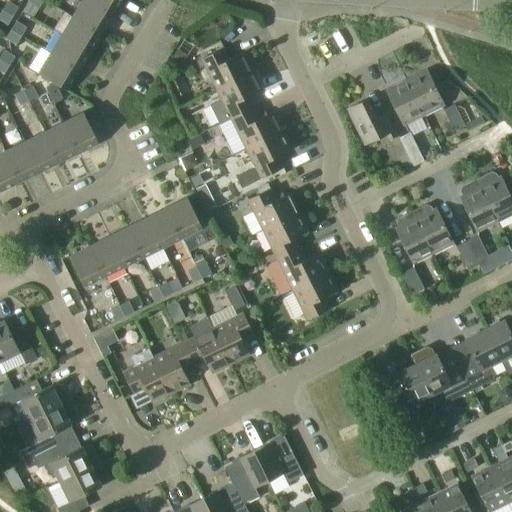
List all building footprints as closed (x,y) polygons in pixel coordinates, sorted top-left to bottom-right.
[(29,0),(28,1),(39,8),(43,0),(29,0)] [(119,7),(108,0),(82,0),(76,10),(107,28),(119,7)] [(18,9),(7,2),(2,11),(12,17),(18,9)] [(76,10),(64,31),(94,49),(107,28),(76,10)] [(0,20),(8,25),(12,17),(2,11),(0,13),(0,20)] [(26,29),(16,23),(11,29),(22,35),(26,29)] [(5,39),(16,45),(22,35),(11,29),(5,39)] [(64,31),(51,53),(81,71),(94,49),(64,31)] [(225,49),(201,60),(216,90),(252,73),(243,54),(230,60),(225,49)] [(14,58),(4,51),(0,56),(0,60),(9,66),(14,58)] [(38,75),(68,93),(81,71),(51,53),(38,75)] [(0,71),(4,74),(9,66),(0,60),(0,71)] [(210,105),(219,125),(229,121),(254,108),(248,97),(261,91),(252,73),(216,90),(221,100),(210,105)] [(439,107),(422,73),(403,82),(420,117),(439,107)] [(384,92),(401,126),(420,117),(403,82),(384,92)] [(37,98),(31,86),(23,91),(28,102),(37,98)] [(48,93),(53,104),(62,99),(56,89),(48,93)] [(15,95),(20,106),(28,102),(23,91),(15,95)] [(395,137),(384,115),(374,120),(365,101),(347,110),(364,145),(383,135),(386,141),(395,137)] [(443,111),(454,133),(463,128),(452,107),(443,111)] [(254,108),(229,121),(231,120),(246,150),(282,132),(272,113),(260,119),(254,108)] [(83,114),(63,124),(79,156),(99,146),(83,114)] [(79,156),(63,124),(44,134),(59,165),(79,156)] [(291,151),(282,132),(246,150),(261,180),(284,169),(278,157),(291,151)] [(397,139),(411,168),(424,162),(409,133),(397,139)] [(59,165),(44,134),(24,143),(40,175),(59,165)] [(40,175),(24,143),(5,153),(21,185),(40,175)] [(0,193),(0,194),(21,185),(5,153),(0,155),(0,193)] [(496,175),(491,173),(476,181),(497,222),(511,214),(511,202),(500,178),(498,179),(496,175)] [(460,198),(477,232),(497,222),(476,181),(462,188),(460,193),(462,197),(460,198)] [(271,188),(247,200),(263,231),(298,214),(289,195),(277,201),(271,188)] [(203,230),(187,199),(167,209),(183,240),(203,230)] [(426,206),(412,213),(433,254),(453,244),(436,210),(433,211),(431,207),(426,206)] [(183,240),(167,209),(148,219),(163,250),(183,240)] [(395,230),(412,264),(433,254),(412,213),(398,219),(396,225),(398,229),(395,230)] [(298,214),(263,231),(277,261),(301,249),(296,238),(308,232),(298,214)] [(148,219),(129,228),(144,259),(163,250),(148,219)] [(129,228),(109,238),(125,269),(144,259),(129,228)] [(490,263),(477,236),(467,241),(477,262),(480,268),(490,263)] [(125,269),(109,238),(90,247),(105,279),(125,269)] [(456,247),(466,267),(477,262),(467,241),(456,247)] [(70,257),(85,288),(105,279),(90,247),(70,257)] [(307,260),(301,249),(277,261),(292,291),(328,273),(319,254),(307,260)] [(210,274),(205,262),(196,267),(202,279),(210,274)] [(187,271),(193,283),(202,279),(196,267),(187,271)] [(423,289),(413,268),(403,273),(413,294),(423,289)] [(325,298),(338,292),(328,273),(292,291),(307,321),(331,309),(325,298)] [(172,293),(166,281),(157,286),(163,298),(172,293)] [(148,291),(154,302),(163,298),(157,286),(148,291)] [(235,287),(225,292),(234,310),(244,305),(235,287)] [(127,301),(119,305),(124,317),(133,312),(127,301)] [(115,321),(124,317),(119,305),(110,310),(115,321)] [(243,314),(213,329),(231,364),(249,355),(243,342),(254,337),(243,314)] [(206,361),(212,374),(231,364),(213,329),(212,330),(207,318),(188,327),(194,339),(183,344),(195,367),(206,361)] [(511,328),(508,330),(503,320),(499,322),(497,319),(487,324),(489,327),(484,329),(499,360),(511,354),(511,328)] [(0,359),(2,363),(22,353),(7,323),(0,326),(0,325),(0,359)] [(473,357),(458,364),(472,391),(493,380),(495,374),(491,365),(499,360),(484,329),(478,332),(477,329),(468,334),(469,336),(464,339),(473,357)] [(190,385),(183,372),(195,367),(183,344),(154,359),(153,359),(171,395),(190,385)] [(445,399),(451,401),(472,391),(458,364),(444,371),(435,353),(433,354),(430,348),(425,347),(411,354),(431,394),(440,390),(445,399)] [(146,391),(152,404),(171,395),(153,359),(154,359),(149,349),(130,358),(135,368),(123,374),(135,397),(146,391)] [(39,359),(34,351),(24,356),(28,365),(39,359)] [(424,403),(422,398),(431,394),(411,354),(396,361),(395,366),(397,372),(395,373),(404,391),(389,398),(404,429),(421,421),(417,412),(422,409),(424,403)] [(16,391),(21,402),(31,422),(62,406),(60,401),(62,400),(57,391),(55,392),(53,387),(42,392),(37,381),(16,391)] [(65,411),(62,406),(31,422),(41,442),(72,426),(69,421),(71,420),(67,410),(65,411)] [(304,476),(285,437),(255,451),(270,481),(284,475),(288,483),(304,476)] [(511,449),(511,442),(510,440),(500,444),(505,453),(511,449)] [(492,449),(496,458),(505,453),(500,444),(492,449)] [(83,448),(52,463),(61,483),(93,468),(90,463),(92,462),(88,453),(86,454),(83,448)] [(260,497),(256,488),(270,481),(255,451),(225,466),(233,484),(245,504),(260,497)] [(478,467),(473,458),(464,463),(468,471),(478,467)] [(511,468),(507,459),(489,468),(506,504),(511,500),(511,468)] [(95,473),(93,468),(61,483),(71,503),(102,488),(99,482),(102,481),(97,472),(95,473)] [(470,477),(487,511),(489,511),(506,504),(489,468),(470,477)] [(455,478),(450,469),(441,474),(445,483),(455,478)] [(427,492),(423,483),(412,488),(417,497),(427,492)] [(248,511),(245,504),(233,484),(204,498),(211,511),(248,511)] [(470,511),(457,484),(437,494),(446,511),(470,511)] [(404,493),(408,501),(417,497),(412,488),(404,493)] [(419,503),(423,511),(446,511),(437,494),(419,503)] [(211,511),(204,498),(176,511),(211,511)] [(401,511),(423,511),(419,503),(401,511)]
